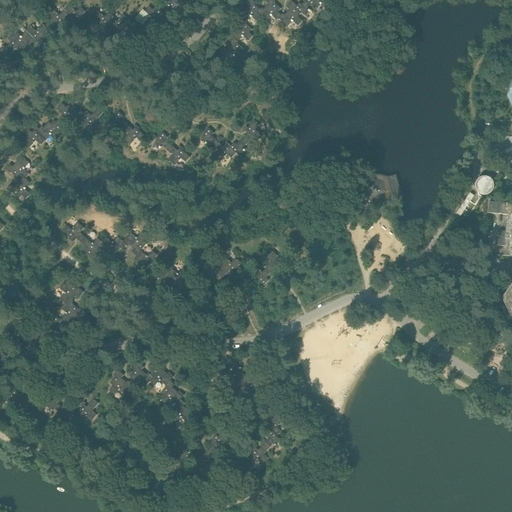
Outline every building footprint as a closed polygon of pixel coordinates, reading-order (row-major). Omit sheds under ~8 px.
[(182,0),(181,1),(179,0),(163,0),(169,5),(164,11),(169,16),(173,19),(177,14),(176,13),(180,7),(183,10),(187,4),(191,8),(196,3),(194,2),(195,0),(182,0)] [(258,22),(262,17),(258,13),(261,10),(254,4),(255,3),(252,0),(248,0),(246,3),(248,6),(244,11),(242,10),(238,15),(242,18),(247,23),(252,17),(258,22)] [(262,8),(261,10),(258,13),(262,17),(267,22),(272,16),(278,21),(279,19),(282,15),(278,12),(281,9),(274,3),(275,1),(273,0),(267,0),(266,2),(269,4),(264,10),(262,8)] [(306,0),(306,1),(311,5),(312,5),(316,9),(322,3),(320,1),(320,0),(306,0)] [(289,10),(286,14),(285,15),(283,14),(282,15),(279,19),(288,27),(293,21),(299,26),(304,21),(299,17),(302,14),(301,13),(301,14),(295,8),(297,5),(292,1),(287,7),(289,10)] [(311,5),(306,1),(302,5),(300,2),(297,5),(295,8),(301,14),(301,13),(302,13),(306,17),(311,11),(309,8),(311,5)] [(69,5),(63,11),(68,15),(62,22),(63,24),(66,27),(72,21),(71,21),(73,19),(76,21),(74,23),(76,24),(80,20),(79,18),(85,11),(80,7),(76,11),(69,5)] [(169,16),(164,11),(163,12),(156,6),(153,9),(149,6),(145,11),(151,16),(146,22),(147,24),(154,30),(159,25),(157,24),(162,18),(165,21),(169,16)] [(45,26),(49,30),(50,31),(55,25),(57,23),(59,25),(58,27),(59,28),(63,24),(62,22),(68,15),(63,11),(60,15),(53,8),(47,15),(51,19),(45,26)] [(109,23),(113,18),(114,17),(109,12),(105,17),(98,10),(92,17),(97,21),(91,28),(96,33),(101,27),(103,25),(105,27),(104,27),(106,29),(110,24),(109,23)] [(117,21),(113,18),(109,23),(110,24),(115,29),(114,31),(119,35),(120,33),(119,31),(121,29),(123,31),(129,36),(133,31),(126,25),(130,20),(123,14),(117,21)] [(246,24),(247,23),(242,18),(237,23),(240,25),(235,31),(234,29),(229,34),(233,38),(238,42),(244,36),(249,42),(254,36),(250,33),(253,30),(246,24)] [(31,26),(26,31),(35,39),(32,42),(35,45),(38,41),(37,41),(40,38),(42,40),(47,46),(52,41),(45,34),(49,30),(45,26),(43,23),(36,30),(31,26)] [(29,43),(31,44),(32,42),(35,39),(26,31),(21,36),(16,31),(8,39),(11,42),(6,48),(12,53),(16,49),(18,51),(21,47),(23,49),(29,43)] [(238,43),(238,42),(233,38),(229,42),(232,45),(227,50),(225,49),(221,54),(230,62),(235,56),(241,61),(245,56),(241,53),(244,49),(238,43)] [(0,49),(0,63),(3,66),(5,63),(10,68),(15,62),(9,56),(12,53),(6,48),(4,45),(0,49)] [(511,75),(503,88),(511,106),(511,135),(510,136),(500,135),(493,146),(506,176),(511,172),(511,203),(490,202),(489,213),(508,214),(510,216),(506,220),(505,231),(499,230),(498,245),(504,246),(504,256),(511,256),(511,284),(502,298),(511,318),(511,75)] [(74,120),(79,124),(87,115),(84,112),(82,111),(81,112),(74,106),(72,108),(69,105),(67,107),(62,103),(57,109),(63,114),(60,118),(66,123),(69,125),(74,120)] [(86,110),(84,112),(87,115),(79,124),(84,129),(89,124),(96,130),(102,124),(97,119),(104,112),(98,108),(92,115),(90,113),(86,110)] [(121,127),(125,122),(121,119),(124,116),(118,111),(113,117),(114,117),(109,122),(115,127),(118,125),(121,127)] [(61,129),(66,123),(60,118),(56,122),(54,120),(51,123),(49,122),(43,128),(41,127),(40,129),(37,132),(46,141),(51,135),(57,140),(64,132),(61,129)] [(241,141),(246,145),(246,146),(252,138),(257,143),(263,136),(256,130),(260,125),(254,120),(249,127),(247,125),(242,131),(244,133),(246,131),(248,133),(241,141)] [(133,130),(125,122),(121,127),(121,128),(128,134),(123,139),(130,145),(136,137),(141,141),(145,136),(139,131),(141,129),(135,124),(133,126),(135,127),(133,130)] [(41,145),(46,141),(37,132),(40,129),(37,127),(34,130),(35,131),(33,133),(31,131),(25,126),(20,131),(27,137),(23,142),(30,148),(36,141),(41,145)] [(212,145),(216,140),(212,137),(214,134),(208,129),(203,135),(204,136),(200,140),(206,145),(209,143),(212,145)] [(165,149),(169,144),(165,140),(168,137),(162,132),(157,138),(158,139),(154,144),(160,149),(162,146),(165,149)] [(236,154),(236,153),(235,154),(230,149),(231,147),(226,142),(224,144),(226,145),(224,147),(216,140),(212,145),(211,146),(219,152),(214,157),(221,162),(227,155),(232,159),(236,154)] [(243,148),(246,145),(241,141),(237,145),(235,143),(231,147),(230,149),(235,154),(236,153),(241,157),(246,151),(243,148)] [(169,144),(165,149),(172,155),(168,160),(175,166),(181,159),(185,163),(190,157),(184,152),(185,150),(179,145),(178,147),(179,149),(177,151),(169,144)] [(12,172),(18,178),(19,179),(21,176),(25,179),(26,179),(30,174),(24,169),(30,163),(21,155),(16,160),(18,161),(13,166),(10,164),(6,169),(11,174),(12,172)] [(363,193),(352,195),(359,210),(362,211),(371,214),(381,205),(383,208),(387,211),(401,195),(396,174),(388,177),(372,172),(361,185),(363,193)] [(30,183),(26,179),(25,179),(21,176),(19,179),(18,178),(17,180),(18,181),(14,187),(11,184),(6,189),(11,194),(12,193),(19,199),(22,196),(26,199),(31,194),(25,189),(30,183)] [(476,182),(476,183),(476,184),(475,185),(475,186),(476,187),(476,188),(476,189),(477,190),(477,191),(478,191),(478,192),(479,193),(480,193),(481,194),(482,194),(483,195),(484,195),(485,195),(486,195),(487,194),(488,194),(489,194),(490,193),(491,193),(491,192),(492,191),(492,190),(493,190),(493,189),(494,188),(494,187),(494,186),(494,185),(494,184),(493,183),(493,182),(493,181),(492,180),(491,179),(490,178),(489,178),(489,177),(488,177),(487,177),(486,176),(485,176),(484,176),(483,176),(482,177),(481,177),(480,177),(479,178),(478,179),(477,180),(477,181),(476,182)] [(462,215),(474,194),(469,191),(456,212),(462,215)] [(82,244),(86,239),(80,233),(84,228),(77,222),(71,230),(65,225),(61,230),(70,238),(67,241),(70,244),(73,240),(75,238),(82,244)] [(131,233),(123,242),(127,245),(128,247),(130,245),(135,250),(133,252),(137,257),(142,251),(141,251),(147,244),(144,241),(147,237),(142,232),(137,238),(131,233)] [(123,242),(118,237),(112,243),(107,238),(102,243),(106,246),(103,250),(104,250),(110,256),(109,257),(114,261),(119,256),(116,254),(121,249),(122,250),(127,245),(123,242)] [(102,252),(104,250),(103,250),(106,246),(102,243),(98,238),(92,244),(86,239),(82,244),(86,248),(83,251),(90,257),(89,258),(94,263),(99,258),(96,255),(100,250),(102,252)] [(265,268),(265,269),(270,273),(277,265),(280,267),(278,269),(280,270),(284,266),(282,264),(287,258),(288,258),(289,256),(284,252),(280,256),(272,250),(266,257),(271,261),(265,268)] [(148,275),(153,270),(152,269),(158,262),(155,259),(158,255),(153,251),(148,257),(142,251),(137,257),(134,261),(139,265),(140,264),(146,268),(143,271),(148,275)] [(282,264),(284,266),(288,269),(290,266),(295,270),(299,265),(296,262),(298,259),(292,254),(288,259),(288,258),(287,258),(282,264)] [(220,276),(223,279),(230,270),(232,273),(231,274),(232,276),(237,271),(235,270),(241,262),(236,258),(232,262),(225,256),(219,262),(225,267),(218,274),(220,276)] [(225,267),(219,262),(215,267),(208,261),(202,267),(207,271),(201,279),(206,283),(213,275),(215,277),(214,279),(216,280),(220,276),(218,274),(225,267)] [(165,278),(168,281),(170,283),(171,281),(177,285),(174,288),(179,293),(184,288),(183,286),(189,280),(186,277),(189,273),(184,268),(179,274),(173,269),(168,274),(165,278)] [(153,270),(148,275),(144,279),(150,284),(151,282),(156,287),(154,289),(159,294),(164,289),(163,288),(168,281),(165,278),(168,274),(164,269),(159,275),(153,270)] [(270,273),(265,269),(263,272),(260,269),(254,276),(259,280),(258,281),(264,286),(269,280),(267,277),(270,273)] [(69,306),(72,303),(73,303),(74,302),(72,300),(77,295),(80,297),(84,292),(79,288),(78,289),(71,283),(68,286),(64,282),(60,288),(65,293),(60,299),(65,303),(69,306)] [(65,303),(61,308),(67,313),(62,318),(67,323),(66,323),(70,327),(75,322),(73,320),(78,315),(81,317),(85,312),(80,308),(79,309),(73,303),(72,303),(69,306),(65,303)] [(48,333),(48,334),(52,337),(56,332),(55,331),(60,326),(62,328),(66,323),(67,323),(62,318),(61,319),(54,313),(51,317),(47,313),(42,318),(48,323),(43,329),(48,333)] [(44,339),(48,334),(48,333),(43,329),(42,330),(35,324),(32,327),(28,324),(24,329),(29,334),(24,340),(33,348),(38,343),(36,341),(41,336),(44,339)] [(160,380),(166,386),(170,380),(174,376),(169,372),(167,374),(162,369),(164,366),(159,361),(155,367),(156,368),(150,374),(154,377),(150,382),(155,386),(160,380)] [(146,387),(150,382),(154,377),(150,374),(149,373),(147,375),(142,370),(144,367),(139,363),(135,368),(136,369),(130,376),(133,379),(130,383),(133,386),(135,387),(140,381),(146,387)] [(234,375),(238,378),(242,373),(239,371),(242,368),(236,363),(232,367),(231,366),(226,372),(231,377),(234,375)] [(125,395),(133,386),(130,383),(128,381),(127,383),(122,378),(124,375),(118,370),(113,375),(116,377),(110,383),(114,386),(109,391),(115,395),(120,389),(125,395)] [(243,373),(242,373),(238,378),(246,385),(244,388),(242,386),(240,388),(246,393),(247,391),(254,397),(258,392),(254,388),(260,381),(254,375),(250,380),(243,373)] [(176,404),(181,399),(184,395),(179,391),(178,392),(173,387),(175,385),(170,380),(166,386),(167,386),(160,393),(164,396),(160,400),(165,405),(170,399),(176,404)] [(18,407),(22,402),(19,400),(22,397),(16,392),(12,396),(11,395),(6,401),(12,406),(14,403),(18,407)] [(55,408),(58,411),(62,406),(57,403),(60,400),(55,395),(49,401),(50,401),(46,406),(52,411),(55,408)] [(93,410),(99,403),(94,399),(88,405),(86,403),(87,402),(86,400),(80,406),(82,407),(77,413),(78,413),(76,415),(81,419),(84,415),(92,421),(97,415),(93,410)] [(181,399),(176,404),(177,405),(171,412),(174,415),(171,419),(176,423),(181,417),(187,423),(195,414),(190,409),(188,411),(183,406),(185,403),(181,399)] [(23,402),(22,402),(18,407),(26,414),(24,416),(22,415),(21,417),(27,422),(28,420),(29,421),(33,416),(39,420),(43,416),(32,406),(30,408),(23,402)] [(265,414),(262,411),(264,408),(258,403),(254,408),(254,407),(248,413),(254,418),(257,415),(261,419),(265,414)] [(78,413),(77,413),(73,409),(71,411),(72,411),(70,413),(67,411),(62,406),(58,411),(57,411),(64,418),(60,422),(67,428),(73,421),(78,425),(82,420),(81,419),(76,415),(78,413)] [(265,414),(261,419),(269,426),(267,428),(265,426),(263,428),(269,433),(271,432),(276,436),(277,437),(281,432),(277,428),(283,421),(277,415),(272,420),(265,413),(265,414)] [(269,433),(266,437),(269,439),(265,444),(269,448),(270,447),(272,444),(275,447),(280,441),(276,437),(276,436),(271,432),(269,433)] [(214,443),(211,447),(215,451),(218,448),(221,451),(226,445),(221,441),(222,440),(216,435),(211,440),(214,443)] [(187,445),(186,447),(188,448),(186,450),(178,443),(173,449),(180,455),(176,460),(183,465),(189,458),(193,462),(194,462),(198,457),(196,455),(191,451),(192,449),(187,445)] [(269,448),(265,444),(258,451),(256,449),(257,447),(255,446),(251,451),(253,452),(246,459),(252,464),(256,459),(263,466),(269,459),(264,455),(270,448),(270,447),(269,448)] [(201,450),(196,455),(198,457),(194,462),(193,462),(192,463),(197,468),(201,463),(208,469),(214,463),(209,459),(216,451),(215,451),(211,447),(204,455),(201,453),(203,451),(201,450)]
